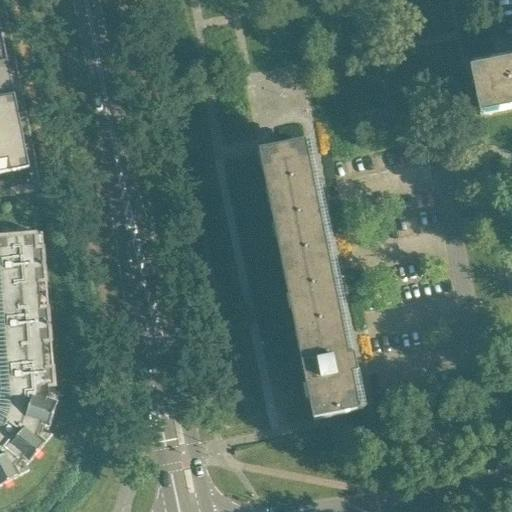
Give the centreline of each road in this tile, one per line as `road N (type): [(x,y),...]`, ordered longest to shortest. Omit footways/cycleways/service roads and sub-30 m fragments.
road 1 (secondary): [(189,511),(84,0)]
road 2 (residential): [(504,484),(441,172)]
